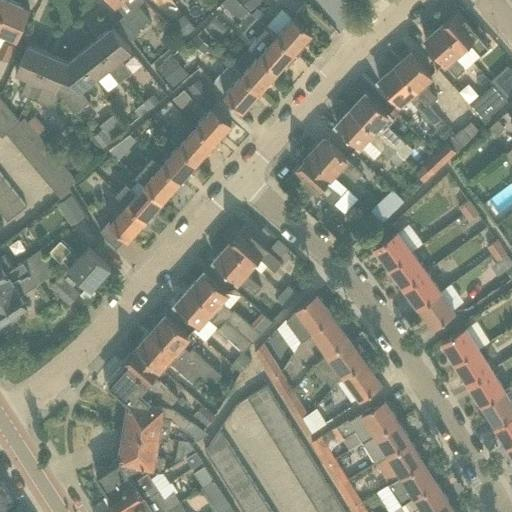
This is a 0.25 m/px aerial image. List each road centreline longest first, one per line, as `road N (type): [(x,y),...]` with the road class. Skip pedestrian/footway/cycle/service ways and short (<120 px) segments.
road 1 (residential): [(503,511),(345,271),(243,181)]
road 2 (residential): [(0,415),(73,358),(243,181)]
road 3 (residential): [(243,181),(415,0)]
